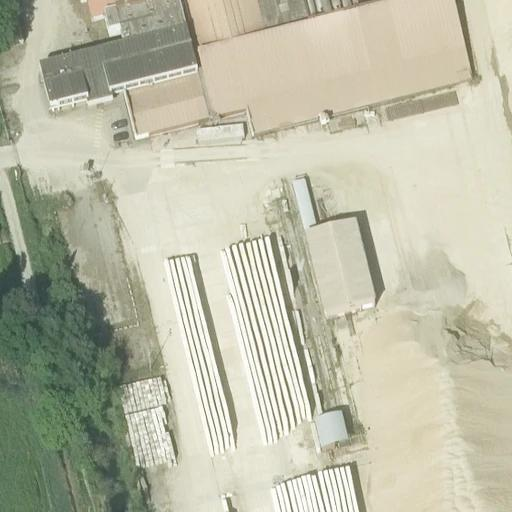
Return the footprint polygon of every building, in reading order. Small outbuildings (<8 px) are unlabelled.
[(0,0),(0,52),(23,46),(9,0),(0,0)] [(125,98),(135,143),(246,115),(252,140),(472,84),(451,0),(440,0),(312,32),(303,0),(78,0),(80,6),(86,4),(91,25),(104,21),(109,40),(121,37),(123,47),(107,52),(108,57),(40,74),(50,116),(87,107),(89,112),(112,106),(111,101),(125,98)] [(304,244),(325,323),(376,310),(355,230),(304,244)] [(344,420),(316,426),(323,456),(351,450),(344,420)] [(477,491),(479,500),(503,495),(501,485),(477,491)] [(506,511),(511,511),(511,500),(511,496),(463,504),(464,511),(506,511)]
